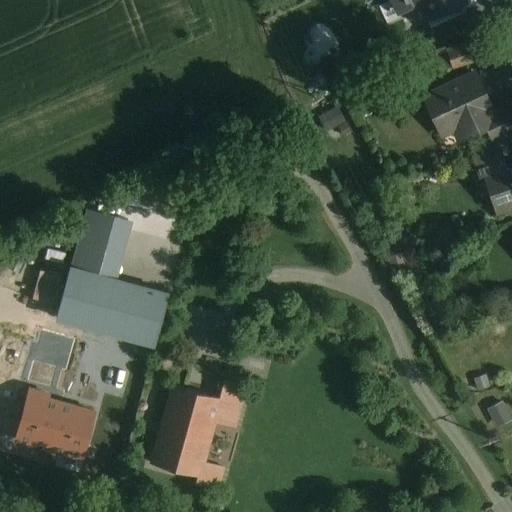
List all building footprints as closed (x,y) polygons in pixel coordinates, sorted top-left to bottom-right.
[(460,3),(458,0),(390,0),(395,10),(416,0),(420,0),(429,17),(460,3)] [(446,19),(426,29),(431,40),(452,31),(446,19)] [(486,37),(434,53),(440,71),(491,55),(486,37)] [(473,73),(426,95),(440,126),(456,119),(462,133),(488,122),(498,143),(511,136),(511,100),(491,110),(473,73)] [(334,139),(353,130),(340,104),(321,113),(334,139)] [(511,165),(504,168),(496,144),(473,155),(480,177),(488,175),(500,210),(511,205),(511,165)] [(133,221),(84,208),(68,264),(117,277),(133,221)] [(167,294),(68,267),(54,320),(154,344),(167,294)] [(172,385),(151,462),(227,482),(248,404),(172,385)] [(60,404),(45,399),(46,395),(29,391),(16,438),(49,447),(60,404)] [(94,413),(60,404),(49,447),(82,456),(94,413)]
